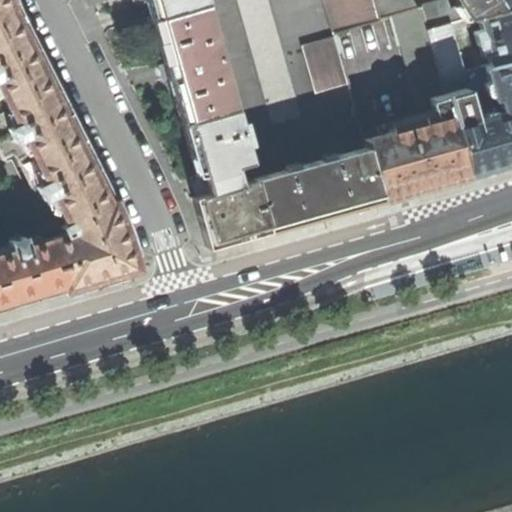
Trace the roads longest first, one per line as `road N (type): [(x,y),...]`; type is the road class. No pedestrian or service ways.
road 1 (secondary): [(511,219),(185,307)]
road 2 (unclassified): [(185,307),(151,194),(54,0)]
road 3 (secondary): [(185,307),(0,362)]
